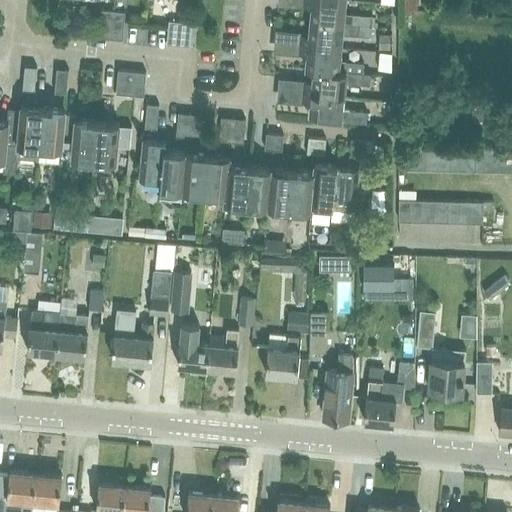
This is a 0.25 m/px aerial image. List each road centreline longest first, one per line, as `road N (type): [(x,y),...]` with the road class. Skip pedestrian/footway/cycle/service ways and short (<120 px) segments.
road 1 (tertiary): [(511,459),(0,410)]
road 2 (residential): [(19,1),(16,44),(169,61),(166,95),(248,103),(257,0)]
